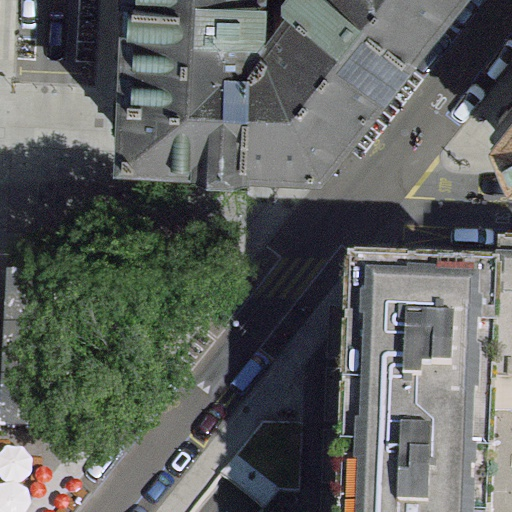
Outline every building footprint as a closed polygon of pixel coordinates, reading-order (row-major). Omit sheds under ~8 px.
[(247,42),(266,16),(252,5),(255,0),(127,0),(127,6),(122,132),(242,137),(247,42)] [(277,0),(266,16),(247,42),(242,137),(318,140),(395,44),(429,0),(277,0)] [(511,106),(502,119),(511,139),(511,106)] [(511,276),(500,276),(498,316),(495,424),(511,424),(511,276)] [(495,424),(498,316),(458,314),(349,309),(341,497),(492,504),(495,424)] [(511,511),(511,424),(495,424),(492,504),(491,511),(511,511)] [(491,511),(492,504),(341,497),(340,511),(491,511)]
